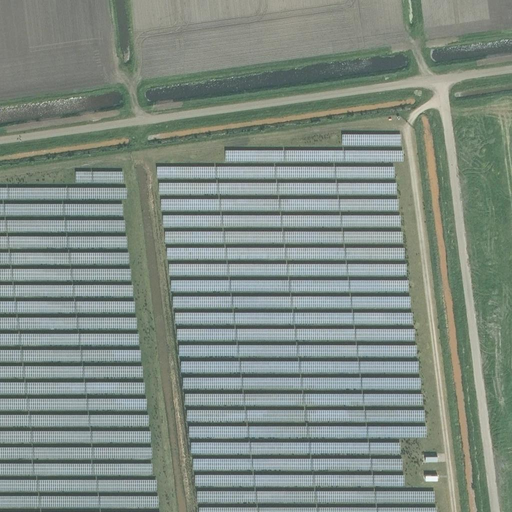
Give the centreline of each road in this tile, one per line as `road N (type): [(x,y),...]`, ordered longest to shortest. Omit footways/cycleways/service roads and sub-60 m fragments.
road 1 (unclassified): [(0,142),(511,71)]
road 2 (track): [(408,124),(453,511)]
